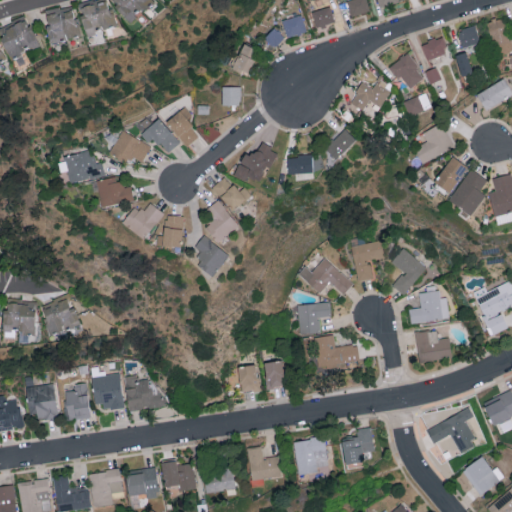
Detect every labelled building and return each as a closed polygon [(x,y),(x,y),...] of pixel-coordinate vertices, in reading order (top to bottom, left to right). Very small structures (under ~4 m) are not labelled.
[(115,24),(107,0),(95,0),(91,1),(90,0),(88,0),(77,4),(85,33),(115,24)] [(112,0),(129,22),(138,14),(137,13),(152,1),(151,0),(112,0)] [(352,16),(370,9),(366,0),(348,0),(346,1),(352,16)] [(49,41),(78,37),(73,4),(44,8),(49,41)] [(311,11),(316,26),(334,20),(329,5),(311,11)] [(287,37),(307,31),(302,14),(282,19),(287,37)] [(511,41),(504,16),(486,21),(497,55),(511,49),(511,41)] [(38,47),(28,18),(4,26),(6,33),(0,35),(8,57),(38,47)] [(457,30),(462,47),(480,41),(475,24),(457,30)] [(283,39),(277,27),(264,34),(272,46),(283,39)] [(448,52),(442,35),(421,43),(427,59),(448,52)] [(258,48),(242,42),(233,67),(248,73),(258,48)] [(472,71),(466,50),(455,54),(461,74),(472,71)] [(425,76),(407,52),(390,64),(408,88),(425,76)] [(511,94),(511,91),(504,77),(476,92),(485,109),(511,94)] [(382,106),(392,87),(378,80),(374,87),(362,81),(351,102),(364,109),(368,99),(382,106)] [(222,104),(241,104),(241,85),(222,85),(222,104)] [(431,105),(425,91),(403,101),(410,115),(431,105)] [(191,114),(186,106),(167,118),(185,145),(199,136),(187,117),(191,114)] [(179,142),(160,117),(140,131),(148,141),(155,136),(167,151),(179,142)] [(427,141),(414,147),(422,162),(456,145),(444,120),(422,131),(427,141)] [(357,139),(346,127),(325,147),(336,158),(357,139)] [(151,142),(120,129),(110,153),(128,161),(131,155),(143,161),(151,142)] [(246,150),(234,174),(246,180),(248,175),(261,181),(276,149),(261,142),(255,154),(246,150)] [(105,173),(101,161),(95,162),(92,148),(63,155),(70,182),(105,173)] [(313,172),(312,154),(287,155),(288,173),(313,172)] [(449,191),(468,166),(453,155),(434,180),(449,191)] [(480,190),(487,178),(469,168),(450,200),(473,214),(485,193),(480,190)] [(489,191),(497,223),(511,219),(511,176),(511,172),(492,177),(495,190),(489,191)] [(100,205),(133,200),(131,185),(120,186),(118,175),(96,178),(100,205)] [(213,185),(232,210),(251,194),(245,186),(238,191),(226,175),(213,185)] [(207,207),(216,217),(206,225),(218,241),(238,224),(218,198),(207,207)] [(143,210),(134,204),(122,222),(145,238),(163,211),(149,201),(143,210)] [(182,245),(183,215),(165,214),(164,245),(182,245)] [(195,246),(203,251),(195,263),(214,275),(229,252),(202,235),(195,246)] [(358,280),(374,276),(370,259),(384,257),(381,239),(351,245),(358,280)] [(393,284),(405,294),(426,265),(402,247),(391,261),(403,270),(393,284)] [(298,272),(319,292),(330,280),(344,293),(353,282),(325,256),(311,271),(305,265),(298,272)] [(511,293),(511,283),(511,280),(476,295),(492,333),(507,327),(500,311),(511,305),(511,299),(510,295),(511,293)] [(409,308),(411,323),(450,316),(446,296),(440,297),(439,289),(418,292),(421,306),(409,308)] [(68,294),(40,304),(50,334),(79,324),(68,294)] [(35,331),(35,301),(3,302),(4,331),(35,331)] [(298,303),(299,333),(321,333),(320,315),(331,315),(330,301),(298,303)] [(418,361),(451,357),(449,337),(438,338),(437,329),(415,331),(418,361)] [(335,346),(333,333),(314,336),(319,371),(360,365),(357,343),(335,346)] [(284,386),(282,359),(264,361),(267,387),(284,386)] [(238,365),(241,391),(259,389),(256,363),(238,365)] [(121,370),(92,372),(93,402),(103,402),(103,408),(122,407),(121,370)] [(128,410),(165,406),(164,392),(151,394),(149,378),(137,379),(136,374),(124,375),(128,410)] [(90,415),(85,381),(73,383),(74,389),(62,390),(66,419),(90,415)] [(26,385),(28,413),(36,412),(37,419),(57,417),(54,383),(26,385)] [(511,415),(511,391),(511,389),(483,402),(493,424),(511,415)] [(0,394),(0,429),(23,425),(17,397),(6,399),(4,394),(0,394)] [(465,420),(474,415),(470,407),(426,428),(433,442),(452,433),(461,453),(477,445),(465,420)] [(345,463),(364,460),(363,451),(374,449),(370,425),(356,428),(358,436),(341,439),(345,463)] [(293,440),(299,474),(318,471),(317,466),(329,464),(324,435),(293,440)] [(252,480),(281,475),(278,455),(263,457),(261,445),(247,447),(252,480)] [(492,469),(484,455),(463,467),(478,494),(505,478),(498,466),(492,469)] [(179,484),(180,489),(195,488),(193,462),(177,463),(177,460),(162,461),(163,485),(179,484)] [(126,470),(128,495),(146,493),(147,497),(159,496),(156,466),(126,470)] [(234,489),(233,466),(204,467),(205,490),(234,489)] [(111,491),(122,490),(120,468),(90,471),(93,505),(112,504),(111,491)] [(57,510),(91,506),(88,485),(70,487),(68,475),(53,477),(57,510)] [(35,511),(51,510),(47,478),(17,481),(21,511),(35,511)] [(511,511),(511,487),(487,507),(491,511),(511,511)] [(409,511),(401,503),(390,511),(387,511),(385,509),(381,511),(409,511)]
